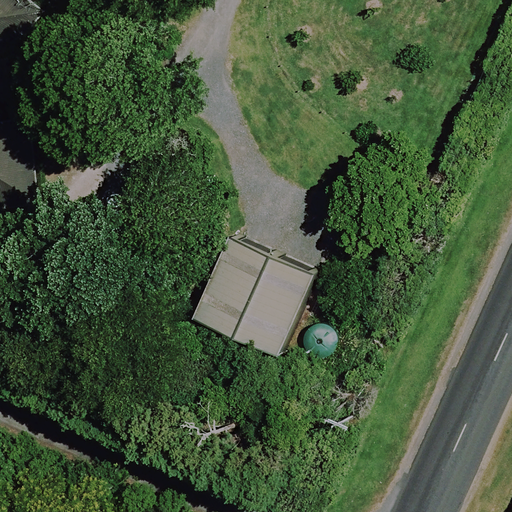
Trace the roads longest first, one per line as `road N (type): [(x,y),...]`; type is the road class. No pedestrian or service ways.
road 1 (unknown): [(240,511),(0,408)]
road 2 (residential): [(425,511),(511,322)]
